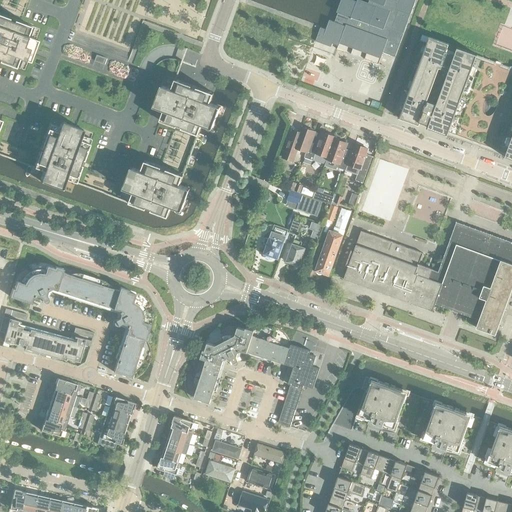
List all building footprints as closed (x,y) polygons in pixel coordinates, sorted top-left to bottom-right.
[(319,31),(315,41),(331,47),(332,43),(338,46),(340,41),(340,42),(342,42),(346,44),(353,46),(354,47),(367,51),(367,52),(369,52),(380,56),(380,58),(382,52),(394,57),(415,0),(368,0),(369,0),(368,3),(358,0),(356,0),(356,2),(351,0),(340,0),(336,12),(338,13),(334,22),(329,20),(326,28),(326,29),(320,27),(319,31)] [(0,61),(17,68),(19,69),(23,59),(28,61),(36,39),(31,37),(35,27),(0,14),(0,61)] [(403,110),(400,118),(419,125),(420,121),(430,125),(429,128),(511,158),(511,67),(458,48),(457,51),(447,47),(448,44),(429,37),(426,46),(428,47),(426,53),(424,53),(418,67),(420,69),(417,74),(415,74),(413,81),(414,82),(412,88),(410,88),(405,103),(407,103),(405,110),(403,110)] [(159,120),(197,135),(198,135),(202,125),(212,129),(220,107),(210,103),(213,93),(176,79),(175,78),(171,89),(161,85),(153,107),(163,111),(159,120)] [(73,182),(74,183),(91,138),(81,135),(83,130),(61,122),(59,127),(49,123),(33,167),(34,167),(43,170),(39,180),(61,188),(65,178),(74,182),(73,182)] [(297,148),(306,151),(307,152),(313,135),(314,131),(302,126),(300,132),(293,130),(283,157),(293,161),(297,148)] [(327,159),(334,138),(335,136),(322,132),(320,137),(313,135),(307,152),(306,151),(304,157),(313,160),(316,153),(327,157),(326,159),(327,159)] [(352,151),(344,148),(346,143),(334,138),(327,159),(338,163),(337,167),(346,170),(348,164),(347,164),(352,151)] [(355,143),(352,151),(347,164),(348,164),(346,170),(357,174),(355,180),(363,182),(372,156),(365,154),(367,148),(355,143)] [(408,170),(380,159),(361,211),(390,221),(408,170)] [(145,161),(144,162),(141,171),(131,167),(119,199),(129,202),(129,203),(130,203),(131,203),(168,217),(172,207),(182,210),(190,189),(180,185),(183,175),(145,161)] [(295,183),(293,190),(300,193),(302,185),(295,183)] [(317,187),(313,197),(320,200),(324,189),(317,187)] [(301,200),(302,195),(290,190),(287,199),(299,204),(301,200)] [(299,204),(298,209),(316,215),(321,201),(302,195),(301,200),(299,204)] [(343,197),(337,195),(334,202),(340,204),(343,197)] [(333,221),(338,207),(331,204),(326,218),(333,221)] [(341,208),(333,232),(343,235),(351,211),(341,208)] [(435,303),(444,306),(479,319),(476,328),(495,335),(511,289),(511,227),(504,224),(461,209),(439,272),(431,269),(432,269),(434,270),(434,269),(419,263),(423,253),(361,230),(354,251),(352,250),(352,249),(351,249),(346,264),(347,264),(347,263),(349,264),(344,278),(433,311),(435,303)] [(296,234),(301,220),(293,217),(288,231),(296,234)] [(277,258),(283,241),(285,242),(288,232),(286,231),(287,230),(274,225),(272,231),(270,237),(269,237),(269,239),(265,238),(263,243),(267,244),(264,254),(277,258)] [(329,231),(315,271),(316,271),(316,272),(316,273),(317,273),(318,274),(319,274),(320,275),(321,275),(321,274),(322,274),(323,274),(329,276),(343,235),(333,232),(329,231)] [(293,244),(292,244),(286,261),(299,266),(305,248),(300,246),(302,242),(294,239),(293,244)] [(12,288),(9,296),(30,303),(31,303),(33,298),(36,296),(40,297),(42,301),(48,298),(46,295),(47,291),(51,289),(118,310),(120,314),(118,318),(115,320),(117,325),(121,324),(125,325),(127,328),(113,372),(131,378),(144,340),(147,341),(150,332),(148,332),(150,324),(143,322),(143,316),(142,310),(138,305),(132,302),(135,294),(127,292),(128,290),(119,287),(118,290),(62,272),(63,269),(55,266),(54,268),(47,265),(44,273),(38,273),(32,274),(27,278),(24,283),(16,281),(14,288),(12,288)] [(10,316),(26,320),(27,314),(12,310),(10,316)] [(3,317),(0,327),(0,331),(5,333),(3,341),(17,345),(17,344),(22,345),(22,344),(25,345),(24,349),(65,360),(66,358),(79,362),(84,345),(90,346),(91,341),(74,336),(73,341),(19,326),(20,321),(3,317)] [(254,330),(253,330),(246,328),(245,329),(237,327),(235,335),(215,345),(207,342),(205,350),(203,349),(197,356),(206,360),(194,398),(210,403),(224,359),(227,358),(231,359),(233,363),(239,360),(237,356),(238,352),(242,350),(284,364),(289,348),(252,336),(254,330)] [(94,333),(75,328),(73,333),(92,338),(94,333)] [(310,350),(291,344),(289,348),(284,364),(289,365),(293,366),(293,367),(288,383),(290,384),(278,423),(290,427),(304,385),(313,388),(319,368),(313,366),(316,356),(309,354),(310,350)] [(289,365),(283,382),(288,383),(293,367),(293,366),(289,365)] [(56,384),(54,389),(76,396),(77,391),(75,390),(77,384),(57,378),(55,384),(56,384)] [(365,413),(364,416),(364,417),(370,419),(368,424),(378,428),(379,424),(383,426),(383,424),(389,426),(390,425),(391,423),(396,424),(397,422),(399,415),(405,400),(404,400),(407,394),(401,392),(402,390),(402,389),(397,387),(397,388),(383,383),(383,382),(378,380),(377,381),(377,383),(371,381),(369,387),(364,400),(361,409),(360,412),(365,413)] [(54,389),(51,399),(72,406),(76,396),(54,389)] [(112,396),(109,406),(130,413),(132,409),(134,403),(112,396)] [(69,416),(72,406),(51,399),(48,409),(69,416)] [(461,445),(463,439),(469,423),(468,423),(470,417),(465,415),(466,413),(466,412),(461,410),(460,411),(447,406),(447,405),(441,404),(441,406),(435,404),(433,410),(425,432),(424,435),(429,437),(428,439),(428,440),(434,442),(432,447),(442,451),(443,448),(446,449),(447,447),(453,449),(454,448),(454,446),(459,448),(460,445),(461,445)] [(127,423),(130,413),(109,406),(106,417),(127,423)] [(48,409),(44,420),(66,426),(69,416),(48,409)] [(173,422),(171,427),(193,434),(194,429),(192,428),(194,422),(174,416),(172,422),(173,422)] [(106,417),(102,427),(124,434),(127,423),(106,417)] [(42,424),(40,430),(60,436),(62,430),(64,431),(66,426),(44,420),(43,424),(42,424)] [(122,438),(124,434),(102,427),(97,443),(114,449),(116,443),(121,445),(123,438),(122,438)] [(193,434),(171,427),(168,437),(189,444),(193,434)] [(505,430),(499,427),(497,433),(495,437),(489,455),(488,458),(493,460),(492,462),(492,463),(498,465),(496,470),(506,474),(507,471),(510,472),(511,470),(511,429),(505,427),(505,428),(505,430)] [(165,447),(181,453),(185,443),(189,444),(168,437),(165,447)] [(215,438),(211,450),(239,458),(242,447),(215,438)] [(254,454),(281,463),(285,450),(258,442),(254,454)] [(350,443),(341,467),(352,471),(355,461),(364,464),(368,451),(358,448),(359,447),(350,443)] [(165,447),(161,457),(178,463),(181,453),(165,447)] [(369,450),(368,451),(364,464),(360,474),(370,477),(374,468),(383,471),(387,458),(377,455),(378,454),(369,450)] [(178,463),(161,457),(160,462),(159,461),(157,468),(165,470),(163,476),(174,480),(176,474),(177,474),(179,468),(176,467),(178,463)] [(236,467),(209,458),(204,473),(231,482),(236,467)] [(387,458),(383,471),(392,474),(388,484),(398,488),(407,464),(398,461),(398,462),(387,458)] [(245,481),(271,489),(276,474),(250,466),(245,481)] [(436,485),(439,476),(416,467),(412,478),(421,481),(418,490),(431,494),(435,484),(436,485)] [(335,485),(336,485),(332,495),(345,500),(349,491),(358,494),(361,484),(338,476),(335,485)] [(424,511),(428,503),(429,504),(432,495),(431,494),(418,490),(409,486),(405,496),(415,500),(411,509),(420,511),(424,511)] [(14,489),(9,509),(15,510),(14,511),(19,511),(25,492),(20,491),(20,490),(14,489)] [(258,511),(259,511),(263,511),(264,511),(269,498),(243,489),(238,504),(251,508),(250,511),(258,511)] [(19,511),(32,511),(37,494),(25,492),(19,511)] [(486,498),(476,495),(476,494),(467,492),(461,511),(472,511),(474,509),(483,511),(486,498)] [(32,511),(45,511),(49,497),(37,494),(32,511)] [(329,505),(328,505),(324,511),(350,511),(342,509),(345,500),(332,495),(329,505)] [(49,497),(45,511),(58,511),(61,500),(49,497)] [(503,511),(506,503),(495,500),(496,499),(486,497),(486,498),(483,511),(482,511),(503,511)] [(58,511),(71,511),(74,503),(61,500),(58,511)] [(84,511),(86,506),(74,503),(71,511),(84,511)] [(511,511),(511,504),(506,503),(503,511),(511,511)]
